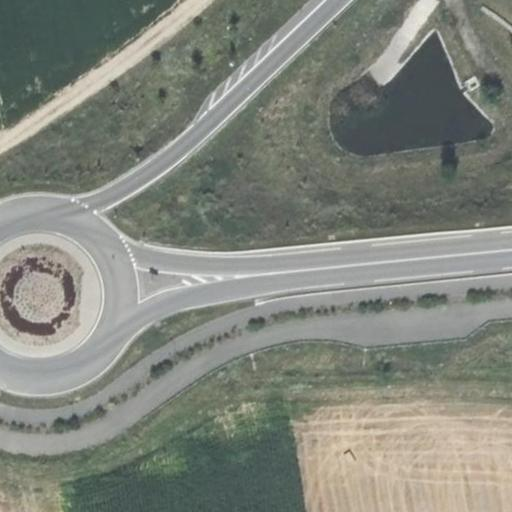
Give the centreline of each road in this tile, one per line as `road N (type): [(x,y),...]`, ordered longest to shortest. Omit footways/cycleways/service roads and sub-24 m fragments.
road 1 (track): [(511,311),(295,332),(214,360),(93,437),(43,446),(0,440)]
road 2 (track): [(0,468),(50,475),(89,468),(130,453),(218,399),(511,391)]
road 3 (trunk): [(339,0),(163,163),(116,194),(62,214)]
road 4 (track): [(0,134),(113,64),(193,0)]
road 5 (secondary): [(511,251),(281,273)]
road 6 (secondary): [(281,273),(110,248)]
road 7 (secondary): [(118,325),(185,297),(281,273)]
road 8 (secondary): [(0,367),(59,375),(94,357),(118,325)]
